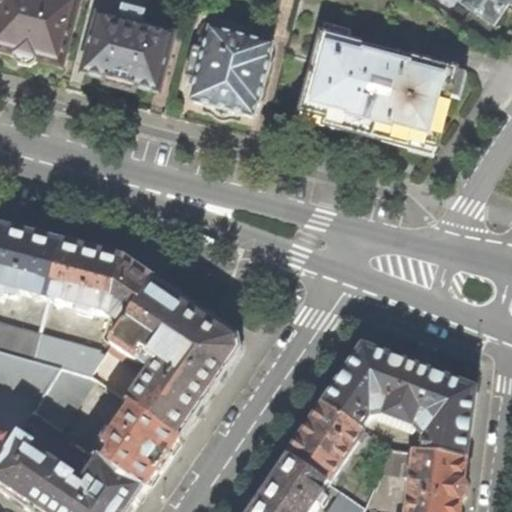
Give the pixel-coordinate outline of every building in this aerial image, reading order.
[(38,63),(64,70),(81,1),(75,0),(3,0),(0,13),(0,12),(0,53),(16,58),(16,60),(19,66),(24,68),(30,70),(37,66),(38,63)] [(365,131),(438,150),(446,117),(457,73),(421,63),(426,42),(442,19),(415,0),(301,0),(286,57),(316,64),(303,115),(365,131)] [(511,0),(462,0),(468,4),(466,8),(494,28),(510,6),(511,7),(511,0)] [(137,89),(160,95),(175,37),(142,29),(146,14),(124,8),(120,23),(99,18),(85,75),(109,82),(108,87),(123,91),(136,94),(137,89)] [(221,112),(255,120),(259,107),(260,108),(272,61),(270,61),(274,48),(210,31),(205,51),(194,48),(186,77),(198,80),(192,104),(221,112)] [(29,236),(5,229),(0,248),(0,301),(5,303),(8,292),(50,303),(65,245),(29,236)] [(88,251),(65,245),(50,303),(78,310),(76,315),(93,319),(95,314),(110,318),(125,261),(88,251)] [(128,263),(125,261),(110,318),(126,329),(157,283),(139,271),(128,263)] [(200,312),(157,283),(126,329),(110,353),(133,368),(142,356),(155,365),(129,404),(134,408),(183,441),(248,344),(200,312)] [(41,337),(0,324),(0,353),(35,363),(41,337)] [(101,353),(41,337),(35,363),(63,370),(92,380),(106,358),(100,356),(101,353)] [(344,382),(327,408),(365,433),(373,421),(389,418),(390,421),(414,430),(416,429),(425,441),(423,455),(470,461),(478,393),(425,373),(367,350),(344,382)] [(0,387),(43,403),(63,370),(35,363),(0,353),(0,387)] [(43,403),(36,415),(62,433),(88,395),(85,393),(94,380),(92,380),(63,370),(43,403)] [(97,382),(94,380),(85,393),(88,395),(97,382)] [(167,465),(183,441),(134,408),(107,449),(114,454),(107,464),(149,492),(167,465)] [(308,436),(292,459),(332,487),(367,434),(365,433),(327,408),(308,436)] [(0,472),(18,446),(0,438),(0,436),(0,435),(0,434),(0,472)] [(28,511),(135,511),(149,492),(107,464),(103,461),(88,483),(23,439),(18,446),(0,472),(0,492),(25,510),(28,511)] [(463,511),(465,494),(470,461),(423,455),(392,451),(382,474),(415,480),(410,511),(463,511)] [(276,483),(262,503),(275,511),(318,511),(328,498),(325,495),(332,487),(292,459),(276,483)] [(329,511),(366,511),(367,511),(342,493),(329,511)] [(255,511),(275,511),(262,503),(255,511)]
